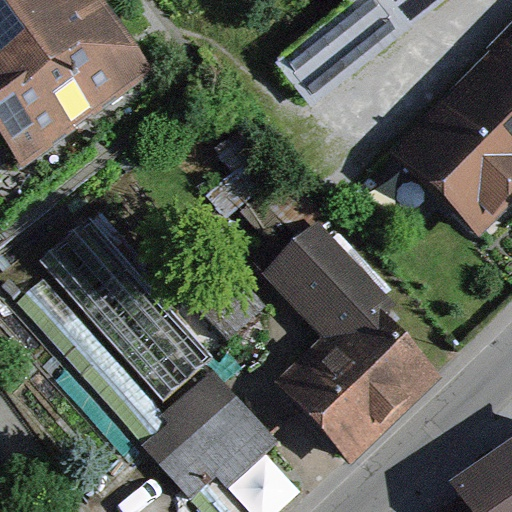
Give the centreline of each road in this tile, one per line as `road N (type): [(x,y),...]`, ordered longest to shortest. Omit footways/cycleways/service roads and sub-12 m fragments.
road 1 (residential): [(511,367),(360,511)]
road 2 (residential): [(503,0),(366,131)]
road 3 (residential): [(0,415),(76,511)]
